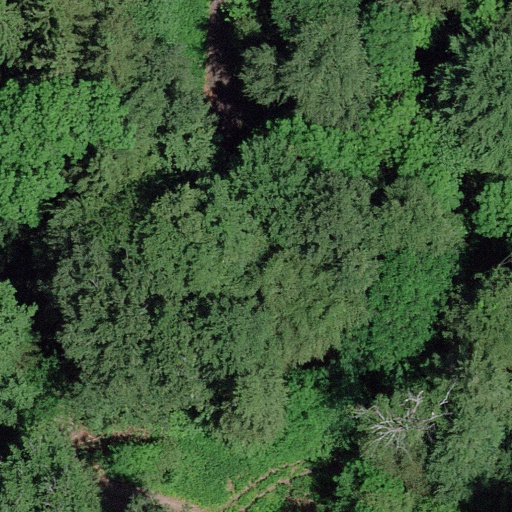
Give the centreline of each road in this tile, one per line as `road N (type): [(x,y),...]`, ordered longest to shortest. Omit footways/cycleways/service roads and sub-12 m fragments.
road 1 (track): [(0,485),(256,206)]
road 2 (track): [(511,105),(426,90),(389,99),(348,122),(256,206)]
road 3 (track): [(256,206),(238,157),(228,0)]
road 4 (track): [(186,511),(18,465)]
